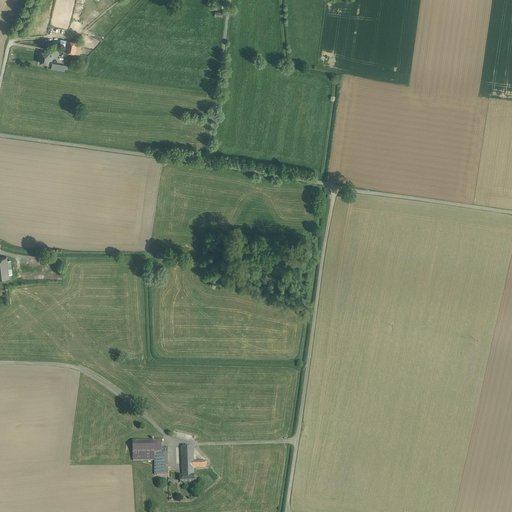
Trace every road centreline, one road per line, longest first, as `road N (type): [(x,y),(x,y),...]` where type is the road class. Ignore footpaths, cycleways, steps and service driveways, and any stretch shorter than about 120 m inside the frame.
road 1 (unclassified): [(335,186),(286,511)]
road 2 (unclassified): [(0,135),(207,163)]
road 3 (unclassified): [(335,186),(511,213)]
road 4 (unclassified): [(207,163),(229,0)]
road 5 (unclassified): [(207,163),(335,186)]
